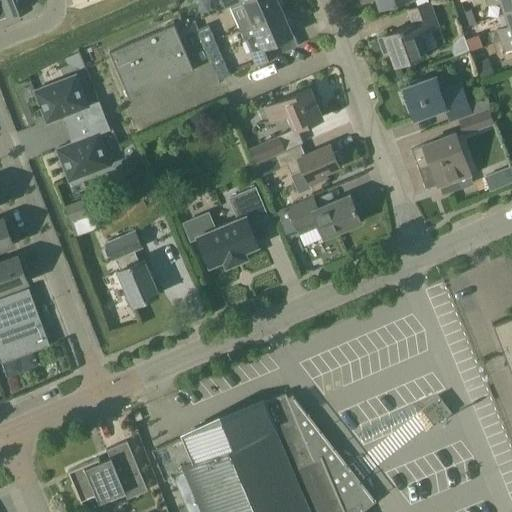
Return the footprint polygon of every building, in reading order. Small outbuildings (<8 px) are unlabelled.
[(0,0),(0,15),(1,18),(30,6),(27,0),(0,0)] [(283,14),(276,0),(242,0),(224,7),(225,8),(231,5),(241,30),(283,14)] [(358,0),(361,6),(376,0),(380,10),(407,0),(358,0)] [(505,16),(511,12),(511,0),(486,0),(489,7),(500,3),(505,16)] [(438,26),(430,3),(409,10),(415,26),(385,36),(385,38),(379,39),(384,53),(390,51),(395,66),(426,55),(420,38),(424,36),(422,32),(438,26)] [(470,27),(476,25),(471,11),(465,13),(470,27)] [(502,42),(511,38),(511,12),(505,16),(509,27),(498,32),(502,42)] [(283,14),(241,30),(245,39),(255,34),(261,49),(250,53),(256,65),(282,54),(278,44),(293,38),(283,14)] [(194,71),(183,45),(174,25),(109,52),(129,99),(194,71)] [(197,31),(211,61),(222,56),(208,26),(197,31)] [(511,38),(502,42),(505,53),(511,50),(511,38)] [(488,59),(475,63),(481,80),(494,76),(488,59)] [(87,107),(92,120),(104,116),(98,103),(88,106),(76,75),(34,91),(47,123),(87,107)] [(440,92),(435,77),(403,89),(414,119),(445,108),(450,120),(470,113),(460,85),(440,92)] [(309,89),(265,109),(270,121),(287,113),(294,129),(294,130),(297,128),(322,118),(309,89)] [(495,124),(489,109),(458,120),(464,135),(495,124)] [(104,116),(92,120),(98,133),(57,149),(69,181),(111,165),(99,133),(109,129),(104,116)] [(470,176),(455,134),(424,146),(424,145),(411,149),(425,188),(438,184),(442,195),(462,187),(460,180),(470,176)] [(279,135),(249,148),(256,165),(276,157),(287,152),(279,135)] [(301,146),(276,157),(280,167),(288,164),(292,175),(291,175),(299,193),(312,188),(310,184),(327,177),(325,173),(339,167),(338,164),(339,163),(340,160),(339,158),(338,156),(336,154),(334,154),(330,145),(305,156),(301,146)] [(135,161),(121,167),(125,179),(140,173),(135,161)] [(489,190),(511,180),(511,165),(511,163),(483,174),(489,190)] [(216,228),(209,211),(183,222),(191,242),(198,239),(202,250),(201,254),(203,261),(208,262),(209,266),(223,260),(226,267),(246,258),(243,252),(257,246),(249,226),(267,218),(255,188),(229,199),(238,220),(216,228)] [(288,207),(274,212),(283,234),(296,228),(303,246),(323,238),(361,224),(350,195),(317,208),(313,197),(288,207)] [(92,214),(86,198),(64,207),(70,223),(92,214)] [(0,219),(0,249),(13,244),(3,218),(0,219)] [(142,244),(135,229),(107,242),(114,258),(118,257),(122,267),(118,269),(134,305),(161,293),(145,257),(140,260),(134,248),(142,244)] [(0,292),(28,282),(18,255),(0,262),(0,292)] [(6,296),(0,298),(0,359),(1,363),(50,345),(35,303),(29,288),(6,296)] [(511,314),(495,321),(494,319),(491,320),(511,373),(511,314)] [(285,393),(151,451),(164,481),(174,477),(188,511),(363,511),(375,502),(358,481),(352,474),(346,466),(285,393)] [(147,491),(126,441),(105,450),(109,458),(99,462),(98,459),(67,471),(79,501),(95,495),(98,503),(109,498),(108,494),(121,488),(126,499),(147,491)] [(352,461),(346,466),(358,481),(364,475),(352,461)]
